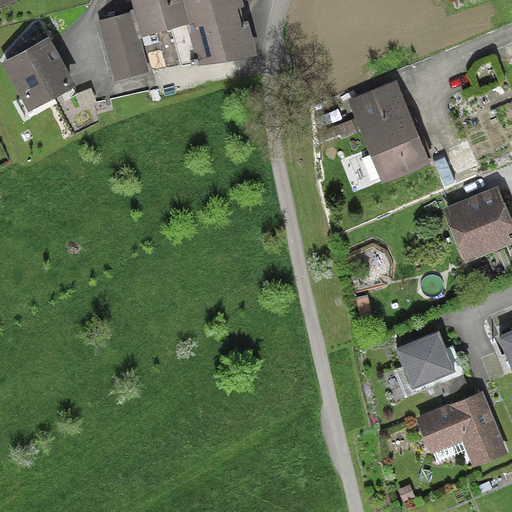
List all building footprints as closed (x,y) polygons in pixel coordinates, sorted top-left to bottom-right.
[(131,0),(141,38),(171,30),(181,67),(198,63),(199,66),(256,56),(240,0),(131,0)] [(130,12),(98,20),(114,81),(149,71),(140,38),(137,39),(130,12)] [(76,86),(49,37),(2,62),(28,112),(76,86)] [(430,164),(396,81),(348,101),(370,154),(361,158),(371,182),(380,178),(383,183),(430,164)] [(357,132),(352,119),(316,132),(319,142),(340,134),(342,138),(357,132)] [(511,243),(511,221),(497,185),(442,208),(465,263),(511,243)] [(367,295),(355,298),(360,318),(372,316),(367,295)] [(456,372),(439,331),(395,349),(412,390),(456,372)] [(511,331),(498,337),(511,370),(511,331)] [(483,391),(416,418),(430,454),(462,441),(473,468),(508,454),(483,391)] [(409,484),(397,490),(403,502),(415,496),(409,484)]
